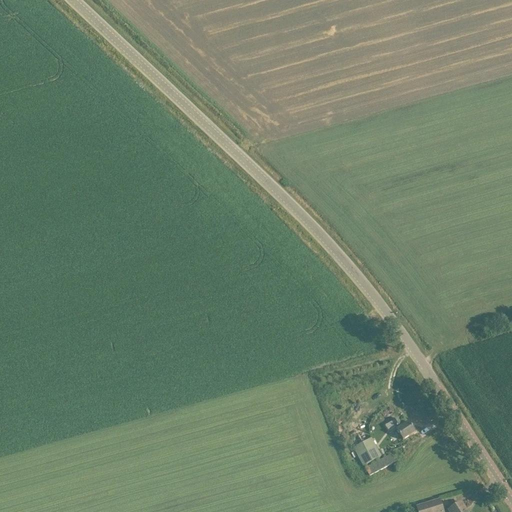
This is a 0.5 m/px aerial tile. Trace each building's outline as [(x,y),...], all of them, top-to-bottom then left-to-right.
[(397,430),(404,440),(415,432),(409,422),(403,426),(398,419),(385,427),(391,434),(397,430)] [(354,436),(359,444),(367,440),(363,432),(354,436)] [(352,449),(362,466),(380,456),(371,438),(352,449)] [(392,455),(366,466),(369,475),(396,464),(392,455)] [(442,511),(439,500),(416,506),(418,511),(442,511)] [(467,511),(461,502),(449,510),(449,511),(467,511)]
